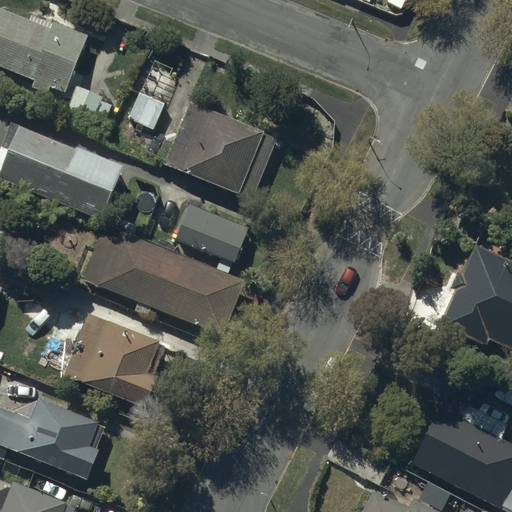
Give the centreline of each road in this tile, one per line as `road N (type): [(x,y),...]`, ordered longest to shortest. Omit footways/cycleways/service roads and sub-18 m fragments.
road 1 (residential): [(220,511),(435,93)]
road 2 (residential): [(435,93),(207,0)]
